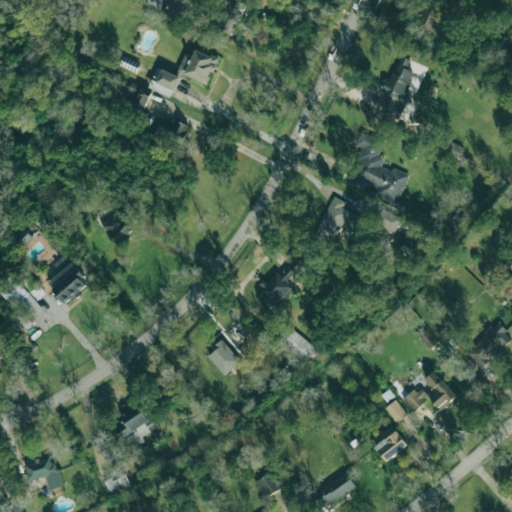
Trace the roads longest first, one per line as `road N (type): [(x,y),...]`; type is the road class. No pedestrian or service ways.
road 1 (residential): [(0,416),(38,408),(92,381),(209,279),(275,184),(362,0)]
road 2 (residential): [(411,511),(511,429)]
